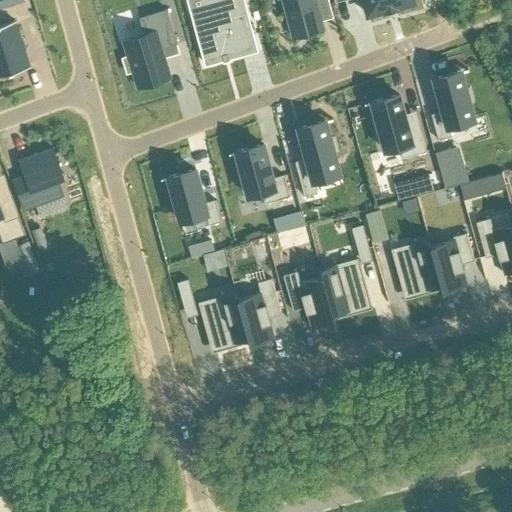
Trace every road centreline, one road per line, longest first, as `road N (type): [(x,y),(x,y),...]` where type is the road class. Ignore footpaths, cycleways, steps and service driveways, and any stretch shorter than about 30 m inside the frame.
road 1 (residential): [(104,157),(174,404),(511,310)]
road 2 (residential): [(104,157),(455,32)]
road 3 (tertiary): [(284,511),(511,452)]
